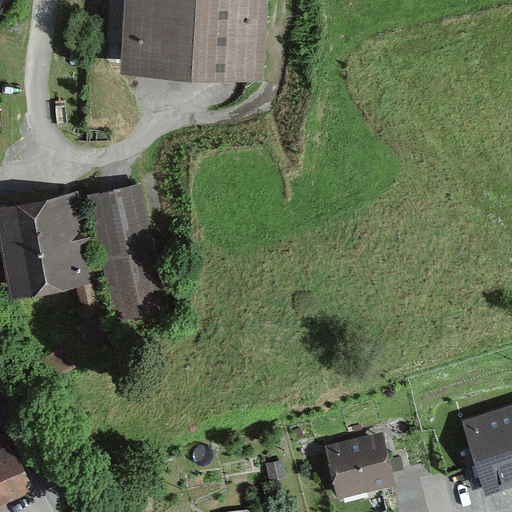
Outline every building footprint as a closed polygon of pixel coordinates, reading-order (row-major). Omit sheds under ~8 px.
[(264,0),(118,0),(113,69),(259,79),(264,0)] [(139,185),(0,210),(0,288),(3,303),(74,290),(79,321),(161,307),(139,185)] [(57,355),(33,366),(42,385),(66,374),(57,355)] [(511,402),(463,418),(486,488),(511,479),(511,402)] [(379,439),(325,451),(336,498),(390,486),(379,439)] [(0,459),(0,499),(14,494),(0,459)]
